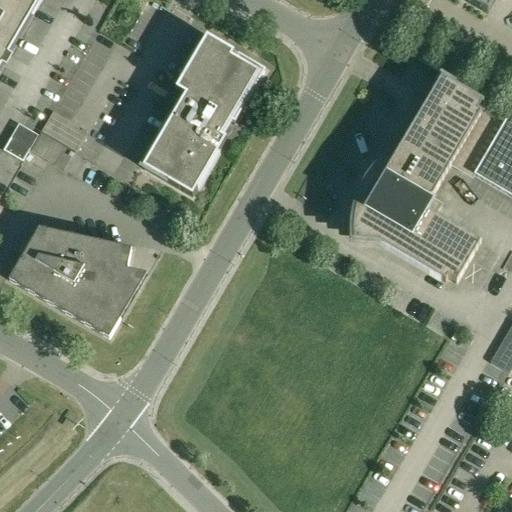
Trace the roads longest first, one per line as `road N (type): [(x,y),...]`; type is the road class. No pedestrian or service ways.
road 1 (unclassified): [(336,53),(121,419)]
road 2 (unclassified): [(121,419),(85,387),(0,341)]
road 3 (unclassified): [(213,511),(121,419)]
road 4 (unclassified): [(33,511),(121,419)]
